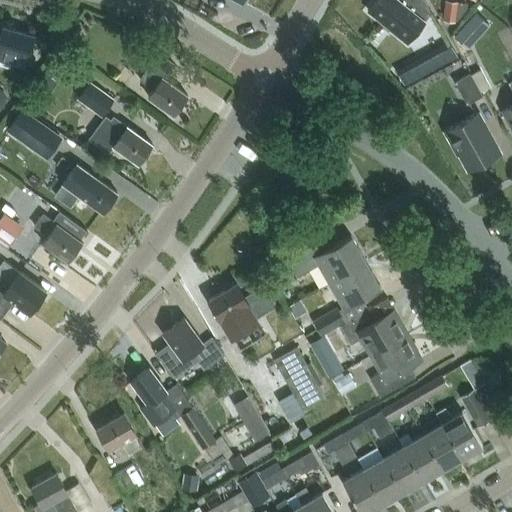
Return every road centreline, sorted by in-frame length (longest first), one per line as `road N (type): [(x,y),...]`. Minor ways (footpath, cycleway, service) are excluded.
road 1 (unclassified): [(0,429),(113,308),(264,77)]
road 2 (unclassified): [(485,246),(392,158),(264,77)]
road 3 (unclassified): [(264,77),(120,0)]
